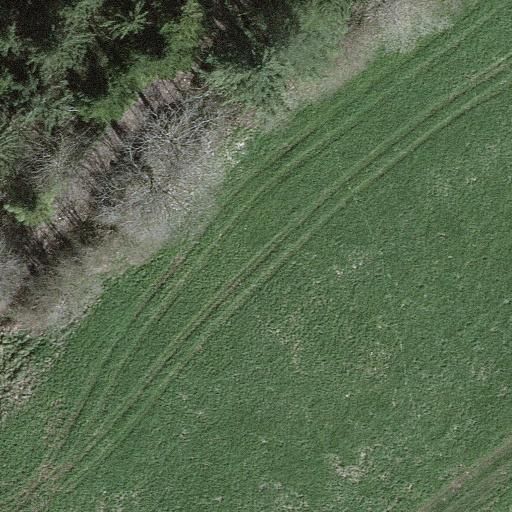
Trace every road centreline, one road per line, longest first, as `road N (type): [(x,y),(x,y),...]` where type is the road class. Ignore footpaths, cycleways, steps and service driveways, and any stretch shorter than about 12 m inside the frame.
road 1 (track): [(0,307),(238,0)]
road 2 (trunk): [(0,265),(130,511)]
